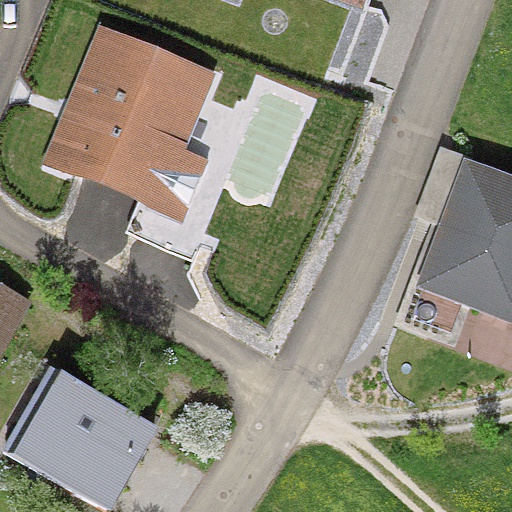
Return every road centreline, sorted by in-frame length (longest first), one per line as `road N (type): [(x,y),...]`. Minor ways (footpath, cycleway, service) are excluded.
road 1 (residential): [(286,403),(384,212),(465,0)]
road 2 (residential): [(286,403),(186,330),(0,226)]
road 3 (residential): [(214,511),(286,403)]
